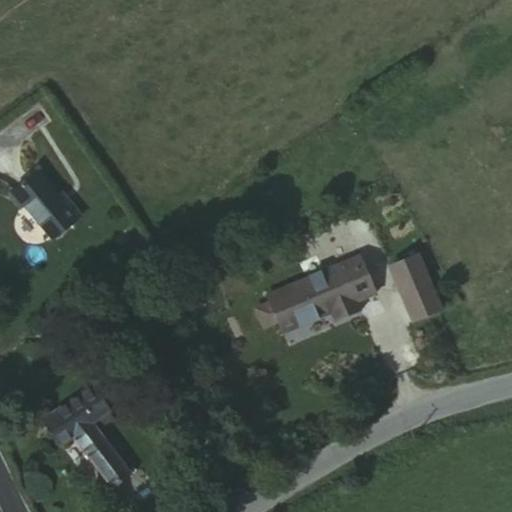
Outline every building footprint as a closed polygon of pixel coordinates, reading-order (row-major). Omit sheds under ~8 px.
[(59,195),(38,169),(6,194),(18,208),(21,205),(50,238),(80,214),(66,195),(59,195)] [(428,285),(417,260),(391,271),(402,296),(428,285)] [(349,265),(257,306),(273,345),(324,322),(328,330),(350,320),(346,312),(366,303),(349,265)] [(440,314),(428,285),(402,296),(414,325),(440,314)] [(76,401),(93,420),(107,410),(92,389),(76,401)] [(71,432),(109,483),(129,467),(93,420),(76,401),(58,413),(71,432)] [(56,442),(64,437),(71,432),(58,413),(45,424),(56,442)]
